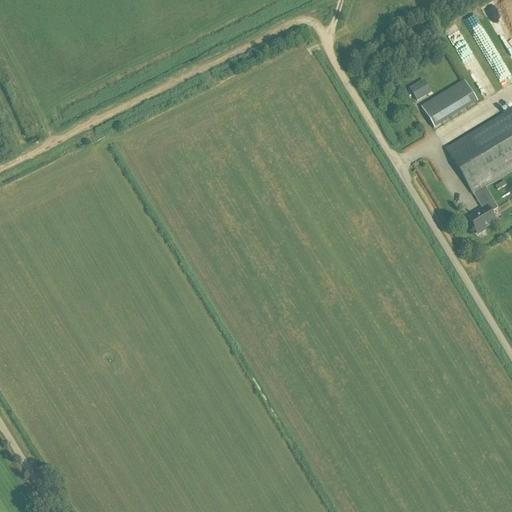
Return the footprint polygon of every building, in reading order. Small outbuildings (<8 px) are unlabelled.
[(395,7),(388,9),(391,22),(399,20),(395,7)] [(380,17),(386,26),(392,22),(386,12),(380,17)] [(348,33),(353,43),(362,38),(357,29),(348,33)] [(462,39),(452,42),(456,52),(465,48),(462,39)] [(409,91),(416,103),(430,95),(423,83),(409,91)] [(487,209),(490,214),(498,209),(485,188),(511,171),(511,110),(446,151),(473,195),(483,211),(487,209)] [(495,187),(498,191),(506,186),(504,182),(495,187)] [(487,209),(483,211),(468,220),(476,234),(477,233),(479,235),(486,231),(484,229),(495,222),(490,214),(487,209)]
